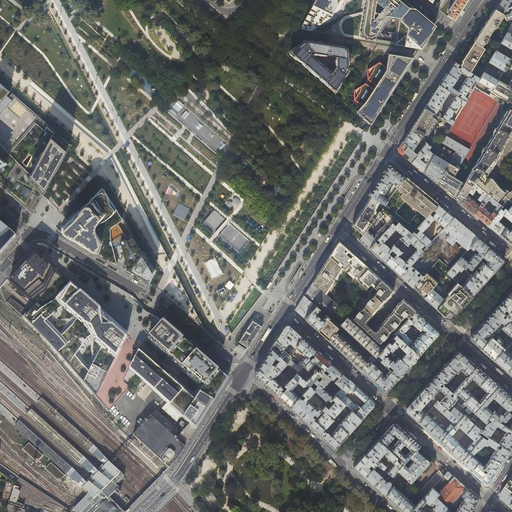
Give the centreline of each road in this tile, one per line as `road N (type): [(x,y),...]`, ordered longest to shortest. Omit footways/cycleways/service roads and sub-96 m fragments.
road 1 (residential): [(32,230),(143,292),(240,378)]
road 2 (secondary): [(142,511),(179,475),(240,378)]
road 3 (residential): [(386,151),(511,255)]
road 4 (residential): [(451,334),(335,228)]
road 5 (residential): [(282,311),(387,407)]
road 6 (secondary): [(386,151),(461,34)]
road 7 (residential): [(387,407),(488,497)]
road 8 (residential): [(335,464),(240,378)]
